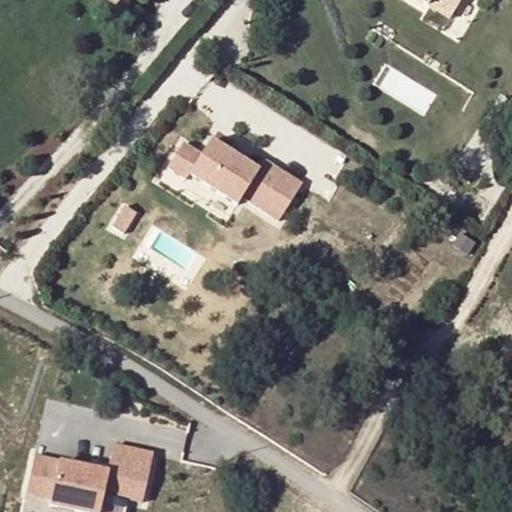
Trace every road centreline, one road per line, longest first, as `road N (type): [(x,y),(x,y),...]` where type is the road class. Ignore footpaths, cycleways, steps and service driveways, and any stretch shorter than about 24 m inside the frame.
road 1 (unclassified): [(0,305),(125,369),(352,511)]
road 2 (unknown): [(511,181),(327,493)]
